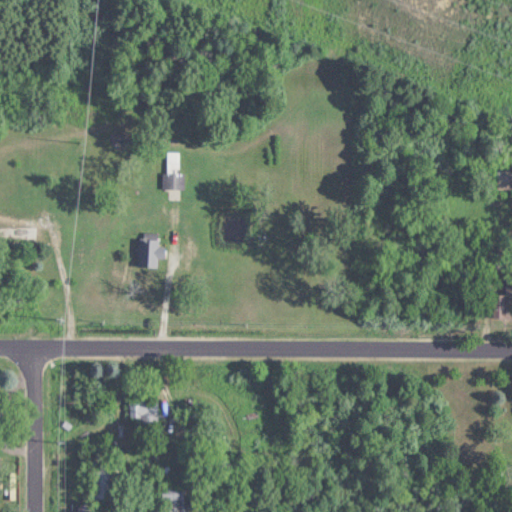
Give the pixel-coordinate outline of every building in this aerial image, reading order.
[(185,173),(179,173),(179,152),(167,152),(167,172),(162,172),(162,189),(185,189),(185,173)] [(37,218),(0,217),(0,239),(37,239),(37,218)] [(139,266),(158,266),(158,258),(166,258),(166,248),(159,248),(159,239),(139,239),(139,266)] [(493,317),(511,317),(511,278),(506,278),(505,294),(493,294),(493,317)] [(158,398),(129,398),(129,420),(158,420),(158,398)] [(93,498),(112,498),(112,464),(93,464),(93,498)] [(162,488),(162,511),(188,511),(189,488),(162,488)]
